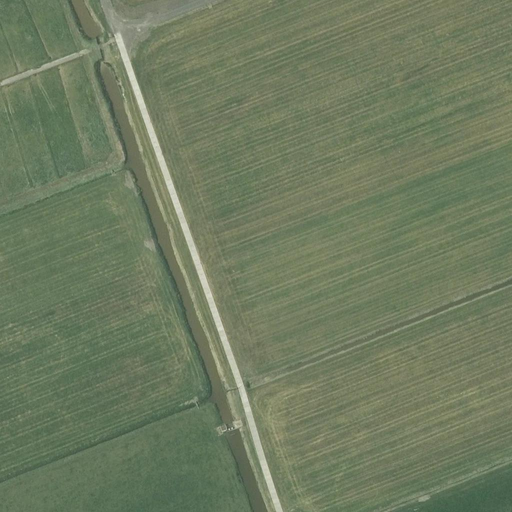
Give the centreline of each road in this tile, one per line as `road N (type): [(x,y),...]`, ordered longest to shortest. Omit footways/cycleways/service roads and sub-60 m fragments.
road 1 (track): [(281,511),(105,0)]
road 2 (track): [(0,83),(211,0)]
